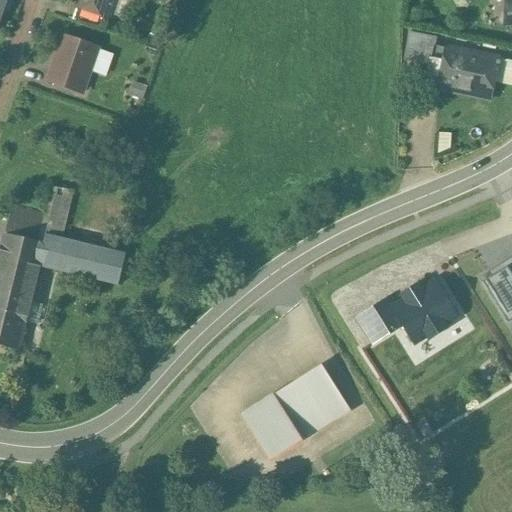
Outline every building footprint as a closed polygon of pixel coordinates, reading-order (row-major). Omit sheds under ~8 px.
[(132,0),(131,0),(76,0),(74,6),(77,7),(107,17),(109,18),(115,0),(128,0),(132,1),(132,0)] [(107,17),(77,7),(72,20),(102,31),(107,17)] [(164,38),(151,34),(147,46),(160,50),(164,38)] [(98,50),(63,38),(53,67),(87,79),(98,50)] [(498,60),(433,46),(428,75),(440,77),(437,89),(490,100),(497,65),(499,65),(500,62),(498,62),(498,60)] [(87,79),(53,67),(48,81),(83,93),(87,79)] [(147,86),(132,81),(128,94),(143,99),(147,86)] [(125,255),(62,240),(66,221),(73,193),(49,187),(43,213),(41,213),(9,205),(3,234),(44,244),(38,267),(118,286),(125,255)] [(3,234),(1,234),(0,237),(0,283),(32,291),(38,267),(44,244),(3,234)] [(511,257),(481,278),(508,321),(511,318),(511,257)] [(32,291),(0,283),(0,345),(19,350),(32,291)] [(420,292),(415,295),(407,301),(395,308),(393,309),(403,324),(415,343),(416,342),(428,334),(430,338),(444,329),(442,326),(455,317),(434,284),(420,292)] [(417,287),(404,295),(407,301),(415,295),(420,292),(417,287)] [(390,300),(358,320),(367,335),(372,343),(403,324),(393,309),(395,308),(390,300)] [(321,367),(243,416),(271,460),(349,412),(321,367)]
